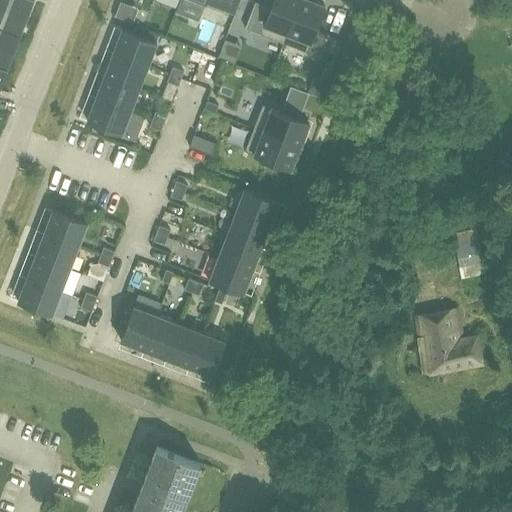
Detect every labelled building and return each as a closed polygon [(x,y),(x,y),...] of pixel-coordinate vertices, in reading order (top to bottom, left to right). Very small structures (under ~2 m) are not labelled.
[(0,0),(0,87),(7,69),(15,49),(33,0),(0,0)] [(223,0),(220,9),(234,14),(239,0),(223,0)] [(272,0),(260,34),(283,42),(299,0),(272,0)] [(299,0),(283,42),(318,55),(326,33),(315,29),(324,5),(314,1),(314,0),(299,0)] [(121,29),(113,51),(148,65),(157,42),(121,29)] [(113,51),(104,74),(139,87),(148,65),(113,51)] [(184,71),(173,66),(169,74),(181,78),(184,71)] [(309,92),(321,97),(329,78),(315,73),(308,92),(309,92)] [(104,74),(96,96),(130,109),(139,87),(104,74)] [(181,78),(169,74),(167,81),(178,85),(181,78)] [(282,107),(301,114),(309,92),(308,92),(290,85),(282,107)] [(96,96),(87,120),(122,133),(130,109),(96,96)] [(218,105),(207,101),(204,108),(215,113),(218,105)] [(263,104),(254,126),(302,146),(307,133),(305,132),(309,122),(263,104)] [(166,115),(154,111),(152,118),(163,123),(166,115)] [(163,123),(152,118),(149,126),(160,130),(163,123)] [(254,126),(244,150),(291,168),(295,158),(297,159),(302,146),(254,126)] [(216,143),(194,134),(189,145),(212,154),(216,143)] [(187,185),(176,180),(173,188),(185,192),(187,185)] [(173,188),(170,195),(182,200),(185,192),(173,188)] [(245,188),(236,210),(269,224),(278,201),(245,188)] [(87,223),(52,210),(44,232),(78,245),(87,223)] [(236,210),(227,233),(261,246),(269,224),(236,210)] [(170,229),(159,225),(156,232),(167,237),(170,229)] [(78,245),(44,232),(35,255),(69,268),(78,245)] [(167,237),(156,232),(153,240),(165,244),(167,237)] [(227,233),(219,255),(252,268),(261,246),(227,233)] [(454,242),(460,269),(484,264),(478,237),(454,242)] [(114,251),(103,247),(100,254),(112,259),(114,251)] [(112,259),(100,254),(98,262),(109,266),(112,259)] [(69,268),(35,255),(26,278),(61,291),(69,268)] [(219,255),(210,278),(243,291),(252,268),(219,255)] [(174,272),(166,269),(162,280),(169,283),(174,272)] [(196,280),(188,277),(184,289),(191,292),(196,280)] [(61,291),(26,278),(17,300),(52,314),(61,291)] [(204,283),(196,280),(191,292),(199,294),(204,283)] [(226,292),(218,289),(214,300),(222,303),(226,292)] [(97,296),(86,292),(83,299),(94,303),(97,296)] [(94,303),(83,299),(80,307),(92,311),(94,303)] [(157,315),(135,307),(121,340),(144,349),(157,315)] [(423,373),(482,362),(477,334),(464,337),(459,307),(415,312),(423,373)] [(179,324),(157,315),(144,349),(166,357),(179,324)] [(202,332),(179,324),(166,357),(189,366),(202,332)] [(224,341),(202,332),(189,366),(211,375),(224,341)] [(156,445),(130,511),(181,511),(200,461),(156,445)]
